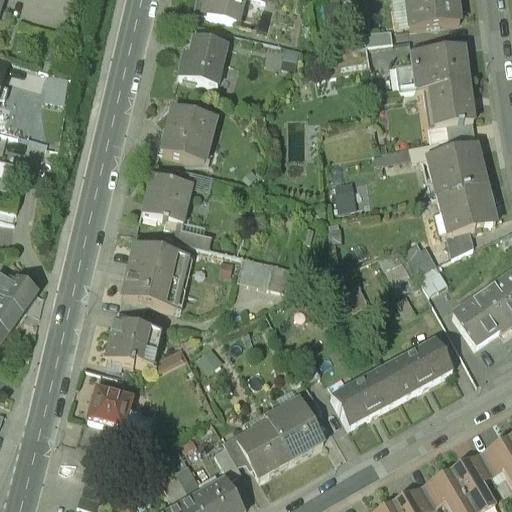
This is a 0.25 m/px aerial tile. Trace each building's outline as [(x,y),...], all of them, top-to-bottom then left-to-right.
[(195,0),(193,12),(235,21),(239,0),(195,0)] [(404,0),(409,30),(459,23),(455,0),(404,0)] [(364,36),(366,48),(393,45),(391,32),(364,36)] [(183,53),(178,78),(216,87),(226,47),(193,39),(190,55),(183,53)] [(400,95),(423,92),(467,85),(461,47),(410,54),(412,68),(397,71),(400,95)] [(322,54),(322,80),(369,74),(366,48),(322,54)] [(472,124),(467,85),(423,92),(425,108),(431,107),(434,129),(446,127),(472,124)] [(170,130),(163,155),(199,165),(203,148),(207,149),(214,122),(173,111),(168,129),(170,130)] [(446,127),(448,142),(474,137),(472,124),(446,127)] [(427,159),(439,156),(436,144),(410,150),(413,163),(427,160),(427,159)] [(484,188),(475,150),(448,156),(448,154),(439,156),(427,159),(427,160),(437,199),(484,188)] [(144,195),(139,216),(176,225),(185,184),(151,177),(146,195),(144,195)] [(336,211),(366,209),(365,183),(334,184),(336,211)] [(185,184),(176,225),(182,226),(191,186),(185,184)] [(473,229),(494,224),(486,188),(484,188),(437,199),(436,199),(439,214),(445,213),(451,239),(468,234),(474,233),(473,229)] [(445,240),(450,261),(472,250),(468,234),(451,239),(445,240)] [(187,259),(134,246),(121,300),(174,313),(187,259)] [(394,293),(415,285),(401,248),(380,256),(394,293)] [(242,258),(236,282),(281,292),(286,268),(242,258)] [(445,285),(435,268),(426,273),(437,291),(445,285)] [(21,281),(18,276),(14,282),(1,273),(0,274),(0,299),(22,314),(36,293),(32,291),(29,288),(25,285),(21,281)] [(471,305),(453,318),(475,349),(498,333),(503,340),(511,333),(511,328),(510,325),(511,323),(511,280),(510,278),(492,290),(494,292),(472,307),(471,305)] [(0,299),(0,331),(7,336),(22,314),(0,299)] [(108,354),(132,360),(134,352),(147,355),(153,330),(116,321),(108,354)] [(383,371),(400,402),(451,374),(434,343),(383,371)] [(157,362),(161,370),(184,359),(180,351),(157,362)] [(204,371),(217,364),(210,351),(197,357),(204,371)] [(330,400),(347,430),(400,402),(383,371),(330,400)] [(99,439),(117,444),(120,432),(122,432),(130,400),(95,391),(87,422),(103,427),(99,439)] [(310,394),(297,401),(308,421),(321,414),(310,394)] [(266,419),(269,423),(291,462),(292,463),(311,452),(311,451),(322,444),(308,421),(297,401),(266,419)] [(103,427),(87,422),(83,421),(79,433),(99,439),(103,427)] [(237,441),(235,442),(247,462),(257,481),(267,475),(268,476),(286,466),(285,465),(291,462),(269,423),(237,441)] [(235,442),(237,441),(235,437),(222,444),(226,450),(236,468),(247,462),(235,442)] [(490,450),(502,470),(511,486),(511,445),(508,439),(490,450)] [(236,468),(226,450),(213,458),(227,484),(241,476),(236,468)] [(479,456),(491,476),(502,470),(490,450),(479,456)] [(95,451),(91,464),(112,471),(116,458),(95,451)] [(470,461),(481,481),(491,476),(479,456),(470,461)] [(470,461),(450,473),(472,511),(480,511),(495,504),(481,481),(470,461)] [(112,471),(91,464),(80,496),(101,503),(112,471)] [(154,474),(175,511),(178,511),(192,504),(170,466),(154,474)] [(472,511),(450,473),(432,483),(444,503),(448,511),(472,511)] [(421,489),(433,509),(444,503),(432,483),(421,489)] [(192,504),(196,511),(239,511),(224,486),(192,504)] [(421,489),(411,495),(421,511),(428,511),(433,509),(421,489)] [(421,511),(411,495),(392,506),(395,511),(421,511)]
